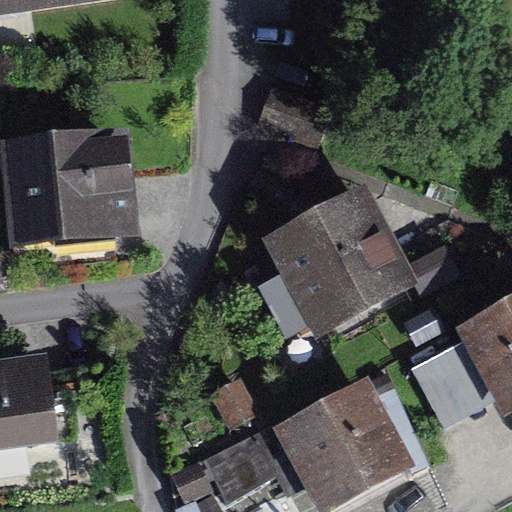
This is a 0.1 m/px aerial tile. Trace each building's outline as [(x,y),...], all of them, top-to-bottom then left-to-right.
[(130,231),(121,143),(8,154),(17,243),(130,231)] [(398,283),(354,204),(278,246),(323,325),(398,283)] [(511,311),(470,333),(511,414),(511,311)] [(38,377),(0,381),(0,452),(47,446),(38,377)] [(393,471),(355,401),(282,441),(320,511),(393,471)]
